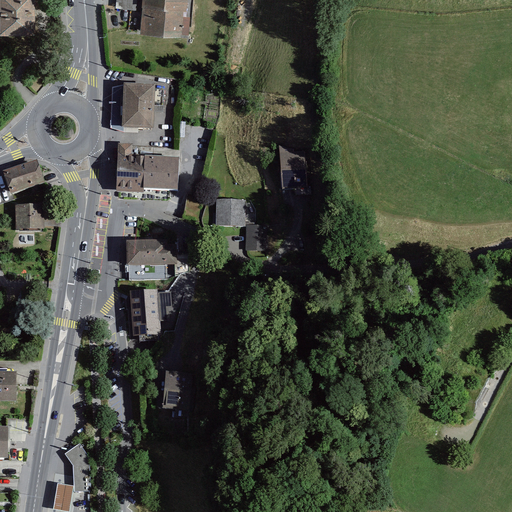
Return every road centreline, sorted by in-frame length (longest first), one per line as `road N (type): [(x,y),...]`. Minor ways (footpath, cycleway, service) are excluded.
road 1 (residential): [(277,270),(130,208),(117,226),(107,301)]
road 2 (track): [(511,245),(455,259),(277,270)]
road 3 (secondary): [(33,511),(71,290)]
road 4 (residential): [(107,301),(119,321),(129,426),(124,511)]
